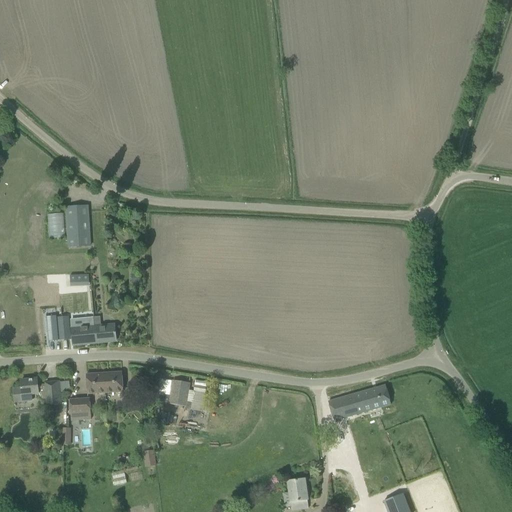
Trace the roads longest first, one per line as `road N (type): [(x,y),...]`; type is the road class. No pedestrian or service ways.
road 1 (unclassified): [(425,221),(157,204),(120,193),(0,99)]
road 2 (unclassified): [(0,358),(151,355),(332,379),(441,355)]
road 3 (track): [(500,0),(453,176)]
road 4 (unclassified): [(441,355),(423,319),(418,254),(425,221)]
road 5 (unknown): [(316,511),(327,462),(317,379)]
road 6 (unclassified): [(511,457),(441,355)]
